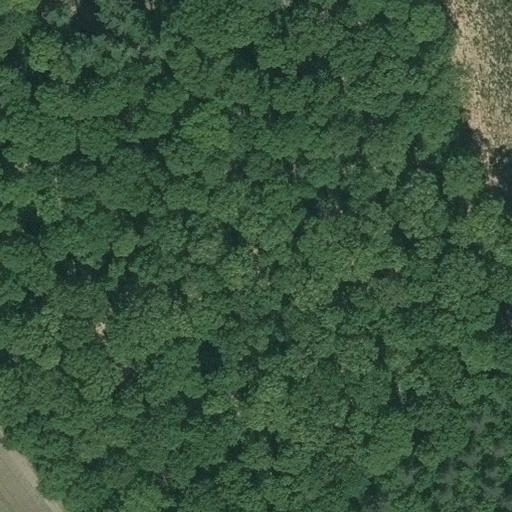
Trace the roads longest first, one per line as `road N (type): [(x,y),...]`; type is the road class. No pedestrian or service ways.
road 1 (track): [(297,511),(511,328)]
road 2 (track): [(0,344),(132,511)]
